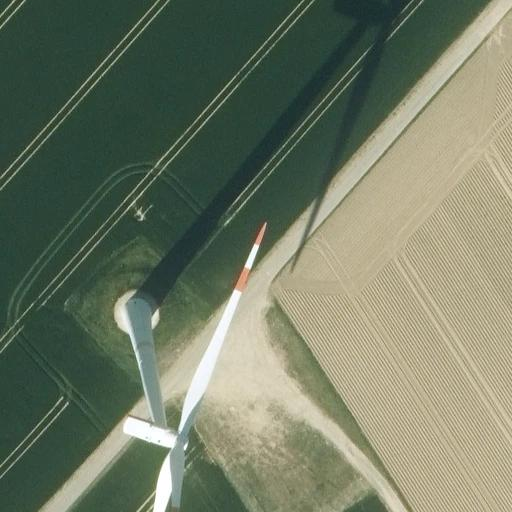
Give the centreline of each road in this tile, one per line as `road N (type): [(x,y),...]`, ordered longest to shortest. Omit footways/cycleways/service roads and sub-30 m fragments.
road 1 (track): [(56,511),(509,0)]
road 2 (track): [(402,511),(256,287)]
